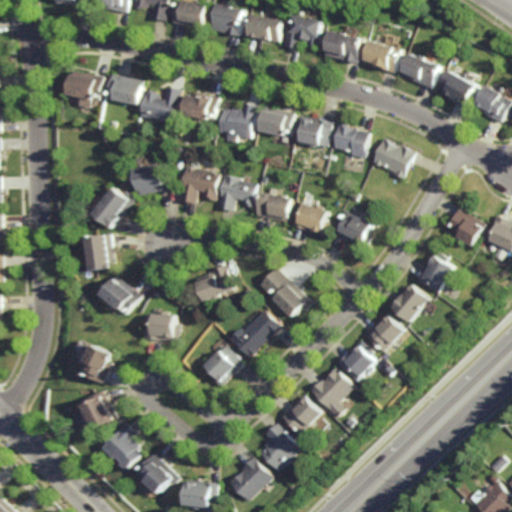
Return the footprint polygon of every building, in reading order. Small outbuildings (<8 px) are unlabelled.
[(133,0),(131,12),(104,7),(105,3),(102,3),(102,0),(133,0)] [(172,0),(169,21),(155,18),(158,5),(152,4),(151,8),(146,7),(146,8),(138,7),(139,0),(172,0)] [(187,0),(189,1),(200,4),(199,2),(212,5),(207,29),(175,23),(179,0),(187,0)] [(244,36),(216,31),(216,30),(221,3),(237,6),(236,8),(249,11),(244,34),(245,34),(244,36)] [(284,42),(266,39),(266,41),(253,38),(253,37),(252,36),(257,14),(288,21),(284,42)] [(323,47),(305,43),(304,48),(290,45),(293,32),(296,32),(300,15),(328,22),(323,47)] [(365,63),(331,55),(337,32),(370,40),(365,63)] [(401,74),(380,67),(381,63),(372,61),(378,41),(408,50),(401,74)] [(438,89),(408,75),(418,54),(448,68),(438,89)] [(103,102),(97,100),(97,101),(71,96),(77,71),(108,78),(103,102)] [(474,107),(461,99),(445,90),(456,71),(485,87),(474,107)] [(143,106),(117,101),(117,100),(111,99),(116,75),(146,81),(145,86),(147,86),(143,106)] [(177,124),(145,118),(150,97),(149,97),(150,90),(158,92),(158,94),(162,95),(161,99),(166,101),(169,87),(184,90),(177,124)] [(511,110),(505,124),(504,123),(492,117),(494,114),(481,107),(492,88),(511,100),(511,110)] [(217,121),(211,120),(210,121),(185,116),(189,96),(199,98),(200,93),(222,98),(217,121)] [(253,137),(254,137),(253,140),(222,133),(227,109),(234,111),(235,108),(244,110),(246,103),(261,107),(253,137)] [(299,114),(294,138),(287,136),(287,137),(262,131),(266,111),(267,111),(268,107),(299,114)] [(332,147),(325,146),(325,147),(321,146),(321,147),(311,145),(310,144),(303,143),(305,133),(301,132),(305,116),(337,123),(332,147)] [(370,158),(356,156),(356,152),(339,148),(344,124),(352,126),(352,129),(374,133),(370,158)] [(406,148),(407,147),(420,153),(409,177),(410,177),(409,180),(398,175),(399,173),(377,163),(377,162),(379,162),(389,142),(387,141),(388,139),(406,148)] [(185,159),(179,158),(181,149),(187,151),(185,159)] [(145,197),(139,173),(162,167),(162,166),(168,165),(174,190),(145,197)] [(200,170),(200,169),(215,172),(215,174),(223,176),(218,202),(213,202),(213,200),(209,199),(209,197),(205,196),(206,193),(200,192),(197,206),(183,203),(190,168),(200,170)] [(0,208),(9,208),(8,176),(0,176),(0,208)] [(257,203),(258,203),(257,208),(247,207),(248,204),(244,203),(244,201),(239,200),(236,212),(221,209),(223,198),(224,198),(228,180),(227,180),(227,176),(245,180),(245,182),(261,186),(257,203)] [(128,197),(131,193),(141,201),(116,233),(113,230),(114,229),(105,224),(98,217),(106,207),(105,206),(112,195),(115,197),(119,191),(128,197)] [(360,201),(354,197),(357,192),(363,196),(360,201)] [(291,223),(259,216),(264,194),(296,201),(291,223)] [(318,208),(319,205),(327,208),(326,211),(334,213),(331,223),(334,224),(330,238),(296,226),(304,203),(318,208)] [(478,248),(462,239),(464,237),(452,231),(464,210),(491,225),(489,229),(478,248)] [(370,249),(338,233),(349,211),(377,225),(374,230),(378,232),(370,249)] [(511,252),(500,247),(501,244),(490,239),(501,216),(511,221),(511,252)] [(0,253),(0,218),(7,218),(8,251),(4,251),(4,253),(0,253)] [(97,276),(92,242),(112,239),(112,238),(116,238),(120,270),(116,271),(116,273),(97,276)] [(445,291),(443,290),(441,294),(421,280),(440,251),(452,259),(449,264),(459,270),(445,291)] [(504,261),(500,259),(499,254),(503,252),(507,254),(508,258),(504,261)] [(0,292),(0,260),(9,260),(9,289),(5,289),(5,292),(0,292)] [(205,305),(200,296),(198,286),(199,285),(198,282),(215,275),(214,272),(226,267),(237,292),(205,305)] [(307,313),(305,310),(295,320),(277,302),(278,301),(263,286),(281,269),(316,304),(307,313)] [(130,318),(126,315),(125,316),(105,300),(121,279),(146,299),(130,318)] [(414,325),(397,310),(417,288),(434,302),(414,325)] [(0,323),(8,324),(9,295),(0,295),(0,323)] [(282,327),(275,334),(274,333),(261,347),(261,348),(252,356),(251,355),(253,353),(239,339),(237,340),(233,335),(243,325),(246,329),(251,323),(255,326),(269,312),(282,327)] [(386,351),(369,333),(377,325),(378,326),(391,314),(407,331),(386,351)] [(170,315),(170,318),(177,318),(177,328),(181,328),(181,337),(148,336),(147,335),(147,330),(150,330),(151,318),(161,318),(161,315),(170,315)] [(374,353),(380,360),(374,366),(376,367),(375,369),(371,373),(370,374),(368,372),(359,380),(341,361),(352,351),(352,352),(365,339),(377,351),(374,353)] [(107,378),(87,369),(92,357),(92,356),(91,355),(98,341),(114,348),(110,358),(115,360),(107,378)] [(246,362),(222,384),(211,372),(214,370),(207,362),(213,357),(211,356),(212,355),(214,353),(215,352),(215,353),(222,347),(223,349),(229,343),(246,362)] [(393,376),(387,369),(391,364),(398,371),(393,376)] [(358,386),(342,401),(349,408),(340,416),(333,409),(333,408),(317,391),(316,393),(313,390),(325,379),(326,380),(327,378),(328,379),(333,374),(332,373),(340,366),(358,386)] [(101,424),(98,418),(95,420),(93,415),(95,414),(89,401),(101,394),(108,392),(120,414),(101,424)] [(325,412),(312,424),(312,423),(302,432),(285,415),(293,407),(307,394),(325,412)] [(354,426),(349,422),(353,417),(358,421),(354,426)] [(130,467),(129,468),(128,468),(122,462),(124,460),(118,453),(116,455),(113,452),(115,451),(109,444),(113,441),(110,439),(124,427),(123,426),(130,420),(141,431),(135,436),(142,443),(142,444),(141,444),(141,445),(147,451),(130,467)] [(293,457),(290,455),(284,461),(287,463),(281,469),(264,451),(269,446),(267,444),(274,437),(269,432),(280,422),(303,447),(293,457)] [(178,482),(172,477),(160,491),(147,478),(148,477),(139,469),(157,451),(183,476),(178,482)] [(511,461),(501,472),(495,466),(505,455),(511,461)] [(259,459),(275,476),(252,500),(233,481),(236,477),(237,478),(239,476),(248,468),(245,465),(253,458),(256,456),(259,459)] [(497,483),(492,478),(496,474),(501,478),(497,483)] [(221,482),(218,506),(186,502),(189,480),(190,480),(190,478),(221,482)] [(511,492),(511,509),(509,511),(487,511),(478,503),(490,491),(488,489),(493,484),(495,486),(501,481),(511,492)] [(24,511),(0,511),(0,499),(3,496),(5,498),(8,495),(24,511)]
